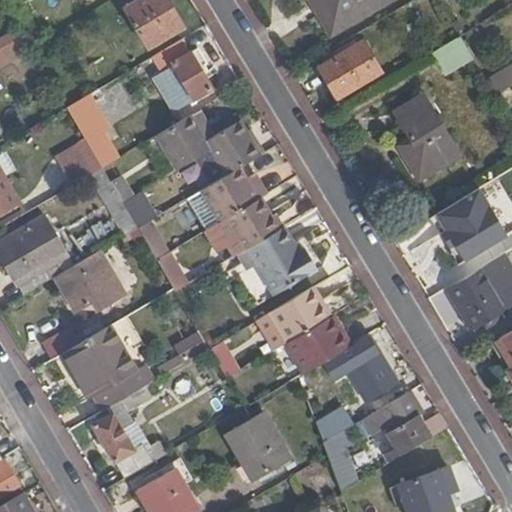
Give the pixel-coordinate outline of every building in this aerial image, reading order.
[(189,28),(171,0),(149,0),(130,12),(153,49),(189,28)] [(307,0),(330,38),(389,3),(387,0),(307,0)] [(0,69),(34,49),(27,36),(0,51),(0,69)] [(195,54),(187,40),(159,57),(170,75),(178,70),(197,101),(216,90),(204,70),(213,65),(203,49),(195,54)] [(362,44),(318,70),(324,81),(327,79),(339,99),(380,75),(362,44)] [(431,60),(442,78),(469,63),(457,44),(431,60)] [(511,64),(485,81),(496,99),(511,88),(511,64)] [(418,167),(452,146),(424,99),(396,116),(415,147),(408,151),(418,167)] [(97,154),(105,169),(121,159),(91,108),(75,117),(88,140),(97,154)] [(211,146),(218,142),(201,112),(192,117),(210,147),(211,146)] [(178,166),(210,147),(192,117),(160,136),(178,166)] [(247,167),(263,157),(244,126),(218,142),(211,146),(230,177),(247,167)] [(160,136),(147,144),(165,174),(178,166),(160,136)] [(66,173),(97,154),(88,140),(57,159),(66,173)] [(74,188),(105,169),(97,154),(66,173),(74,188)] [(253,176),(247,167),(230,177),(205,191),(224,222),(230,219),(264,198),(271,194),(263,182),(258,185),(253,176)] [(0,171),(0,222),(22,211),(0,171)] [(258,173),(253,176),(258,185),(263,182),(258,173)] [(479,188),(436,214),(446,231),(441,234),(447,243),(452,240),(462,257),(505,231),(479,188)] [(140,228),(123,198),(118,191),(109,196),(131,234),(140,228)] [(141,229),(153,222),(135,191),(123,198),(140,228),(141,229)] [(264,198),(230,219),(241,237),(249,252),(284,231),(264,198)] [(60,278),(75,269),(47,218),(0,246),(0,254),(26,299),(60,278)] [(230,219),(224,222),(209,231),(220,250),(230,243),(241,237),(230,219)] [(302,255),(287,229),(284,231),(249,252),(242,256),(251,272),(260,266),(278,296),(320,271),(309,251),(302,255)] [(147,240),(143,232),(130,239),(134,247),(139,244),(145,254),(153,249),(147,240)] [(147,240),(153,249),(160,261),(170,254),(158,233),(147,240)] [(233,249),(239,258),(242,256),(249,252),(241,237),(230,243),(233,249)] [(230,243),(220,250),(223,255),(233,249),(230,243)] [(130,295),(103,252),(75,269),(60,278),(81,311),(99,301),(105,310),(130,295)] [(170,254),(160,261),(171,281),(182,275),(170,254)] [(485,267),(447,291),(472,333),(510,310),(485,267)] [(317,287),(274,313),(292,342),(330,319),(320,303),(325,300),(317,287)] [(320,303),(330,319),(335,316),(325,300),(320,303)] [(288,344),(306,374),(351,348),(342,333),(347,330),(338,314),(335,316),(330,319),(292,342),(288,344)] [(110,410),(149,387),(115,327),(81,347),(65,356),(91,401),(96,399),(104,413),(110,410)] [(351,348),(356,345),(347,330),(342,333),(351,348)] [(45,348),(54,363),(65,356),(81,347),(73,332),(45,348)] [(511,332),(497,342),(511,367),(506,370),(511,379),(511,332)] [(159,370),(205,350),(198,333),(152,353),(159,370)] [(208,346),(224,377),(240,368),(224,338),(208,346)] [(370,402),(400,385),(401,384),(383,355),(353,373),(370,402)] [(334,363),(302,382),(308,397),(342,377),(334,363)] [(359,409),(366,420),(383,409),(406,396),(400,385),(370,402),(359,409)] [(127,480),(155,464),(145,446),(136,452),(125,432),(137,426),(130,415),(157,400),(149,387),(110,410),(114,417),(96,427),(127,480)] [(426,414),(412,392),(406,396),(383,409),(409,452),(432,438),(420,417),(426,414)] [(296,460),(268,413),(232,435),(260,482),(296,460)] [(362,422),(325,443),(324,444),(329,458),(342,492),(343,492),(353,486),(338,445),(366,429),(362,422)] [(0,508),(24,494),(4,460),(0,462),(0,508)] [(410,511),(446,511),(454,509),(448,492),(458,489),(451,470),(402,487),(410,511)] [(143,492),(154,511),(201,511),(203,511),(179,471),(143,492)] [(0,508),(0,511),(34,511),(24,494),(0,508)]
